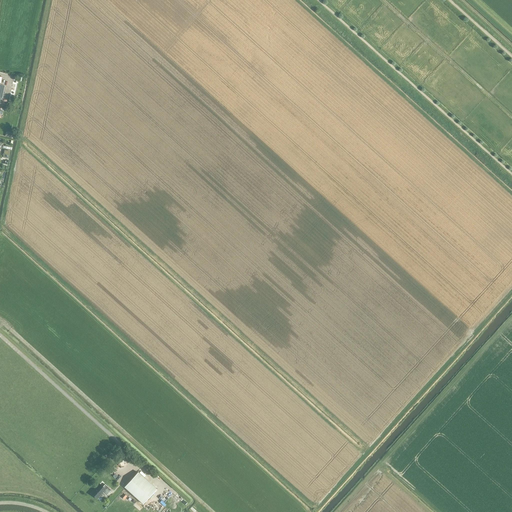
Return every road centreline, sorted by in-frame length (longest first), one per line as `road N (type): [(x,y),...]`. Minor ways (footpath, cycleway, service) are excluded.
road 1 (track): [(336,511),(511,316)]
road 2 (track): [(318,0),(511,173)]
road 3 (track): [(0,335),(169,488)]
